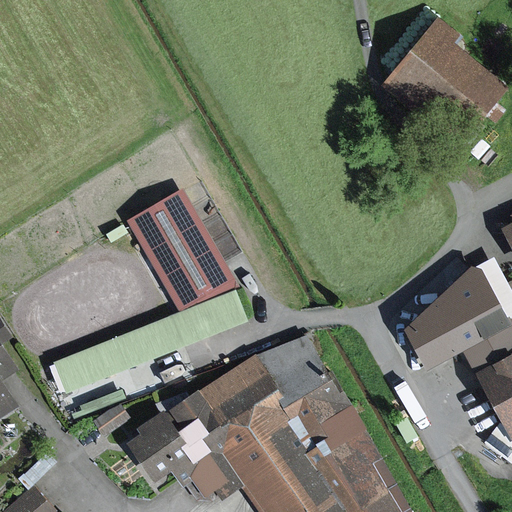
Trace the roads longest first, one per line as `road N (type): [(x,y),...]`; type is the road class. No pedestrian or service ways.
road 1 (residential): [(478,511),(372,320),(464,236),(471,207)]
road 2 (residential): [(471,207),(380,95),(358,0)]
